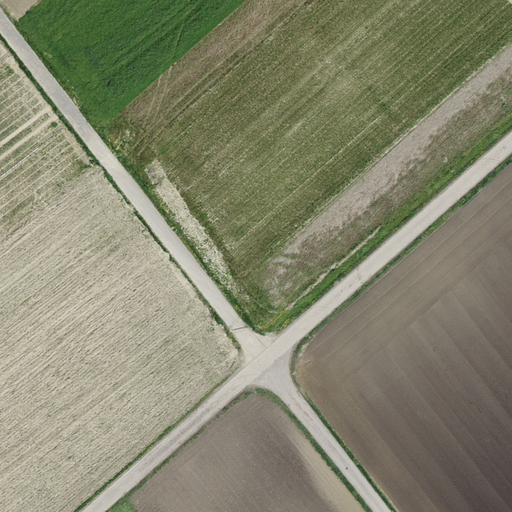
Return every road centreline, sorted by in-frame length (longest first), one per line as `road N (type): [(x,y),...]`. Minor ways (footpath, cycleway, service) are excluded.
road 1 (track): [(371,511),(0,24)]
road 2 (track): [(90,511),(511,141)]
